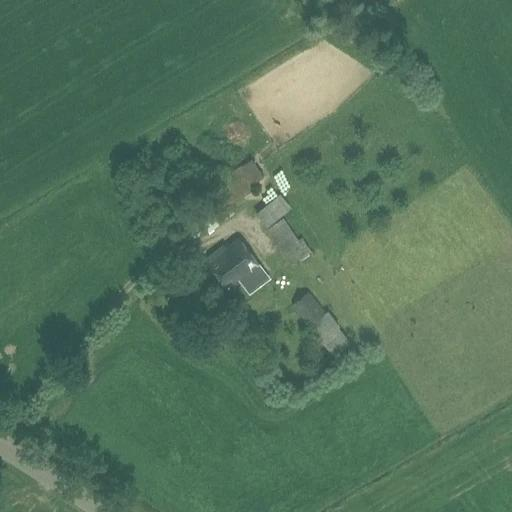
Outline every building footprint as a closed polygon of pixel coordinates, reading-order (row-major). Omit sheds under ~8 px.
[(255,188),(241,166),(214,183),(228,205),(255,188)] [(265,228),(291,207),(279,192),(253,213),(265,228)] [(208,232),(221,222),(212,210),(199,221),(208,232)] [(266,230),(289,264),(298,258),(301,262),(310,255),(308,252),(311,250),(302,237),(299,239),(284,218),(266,230)] [(270,280),(238,236),(225,246),(223,243),(203,260),(229,291),(240,282),(249,295),(270,280)] [(292,306),(333,356),(350,342),(337,327),(340,325),(328,311),(326,312),(309,291),(292,306)]
